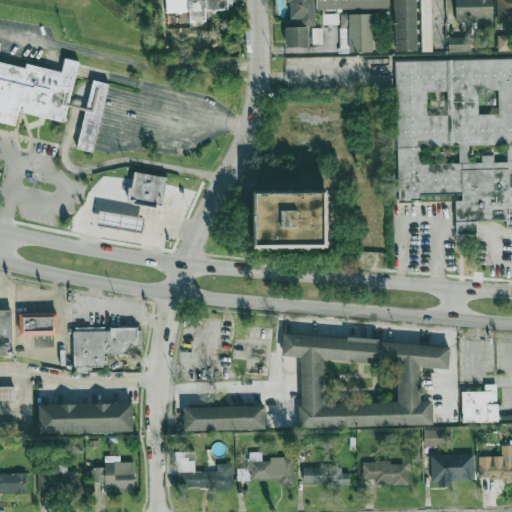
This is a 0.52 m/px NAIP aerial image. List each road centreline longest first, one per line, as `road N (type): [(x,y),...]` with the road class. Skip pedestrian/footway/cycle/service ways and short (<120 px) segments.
road 1 (residential): [(260,0),(262,106),(180,268),(158,403),(159,511)]
road 2 (secondary): [(0,261),(175,296),(511,325)]
road 3 (secondary): [(511,292),(180,268),(0,231)]
